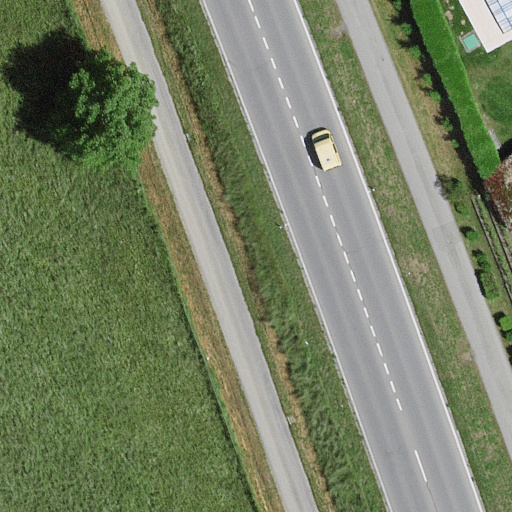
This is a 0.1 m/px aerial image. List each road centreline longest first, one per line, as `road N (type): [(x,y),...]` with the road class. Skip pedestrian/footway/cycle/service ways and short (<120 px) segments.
road 1 (track): [(112,0),(300,511)]
road 2 (primary): [(438,511),(252,0)]
road 3 (residential): [(511,413),(355,0)]
